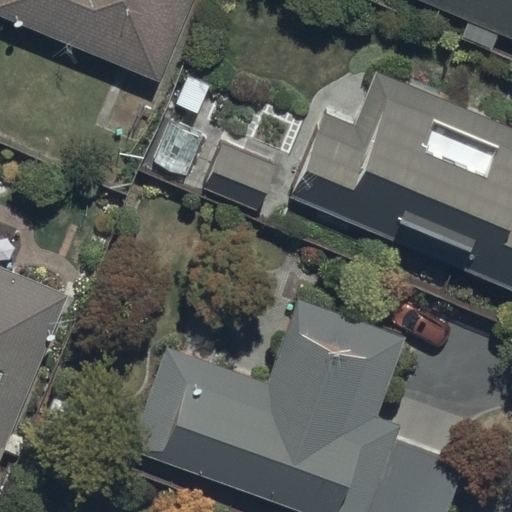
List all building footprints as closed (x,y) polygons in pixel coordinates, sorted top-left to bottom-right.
[(0,0),(0,15),(159,82),(193,0),(0,0)] [(511,0),(415,0),(469,21),(462,38),(492,50),(499,33),(511,38),(511,0)] [(511,125),(376,70),(354,124),(323,111),(288,196),(511,287),(511,125)] [(277,165),(217,144),(201,187),(262,209),(277,165)] [(0,460),(67,292),(0,265),(0,460)] [(267,380),(165,343),(127,446),(306,511),(446,511),(462,469),(392,443),(400,423),(374,413),(403,335),(299,296),(267,380)]
